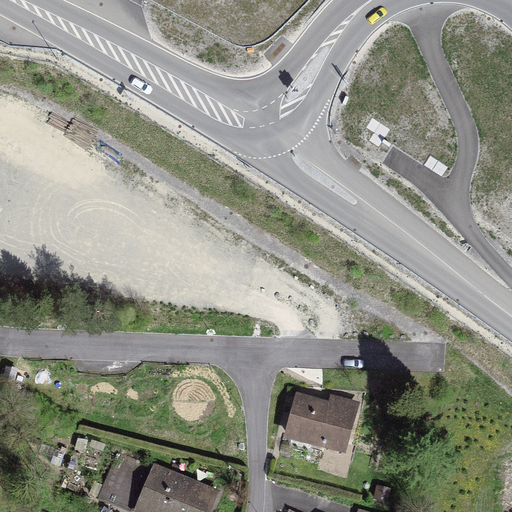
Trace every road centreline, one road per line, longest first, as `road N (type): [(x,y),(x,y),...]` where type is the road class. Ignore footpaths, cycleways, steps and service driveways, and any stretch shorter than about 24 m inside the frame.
road 1 (unclassified): [(255,121),(511,318)]
road 2 (track): [(0,279),(261,305),(283,325),(280,349)]
road 3 (secondary): [(13,0),(200,104),(234,121),(255,121)]
road 4 (residential): [(245,349),(0,345)]
road 5 (residential): [(432,357),(245,349)]
road 6 (trunk): [(255,121),(285,104),(370,0)]
road 7 (residential): [(256,511),(264,490),(245,349)]
